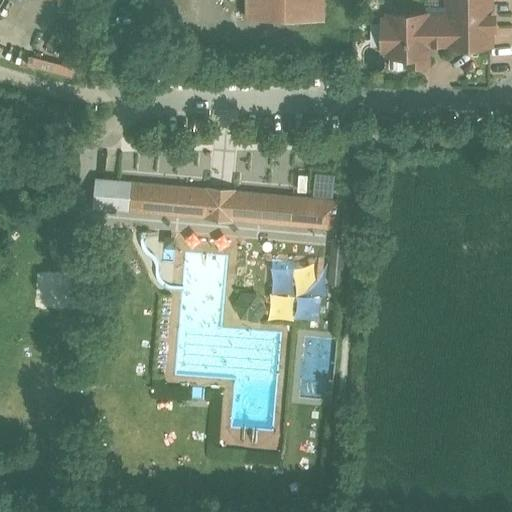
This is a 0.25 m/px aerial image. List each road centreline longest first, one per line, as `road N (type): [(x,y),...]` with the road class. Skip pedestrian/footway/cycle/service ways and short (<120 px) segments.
road 1 (residential): [(133,86),(150,96),(487,100),(511,92)]
road 2 (residential): [(360,187),(363,147),(378,134),(511,133)]
road 3 (residential): [(133,86),(119,116),(90,141),(0,153)]
